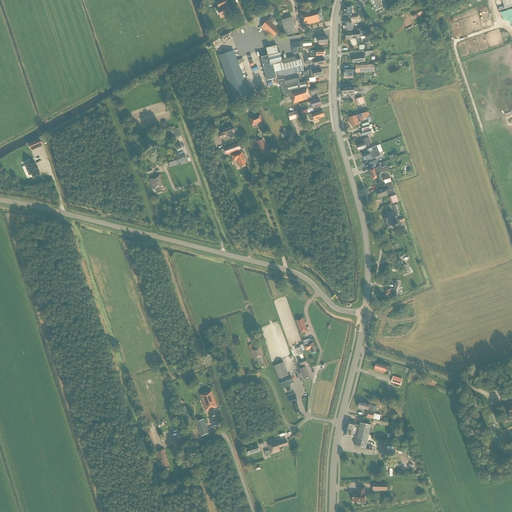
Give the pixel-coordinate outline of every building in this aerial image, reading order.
[(219,6),(214,8),(214,9),(215,11),(216,11),(218,10),(221,17),(231,13),(227,4),(225,0),(222,0),(217,3),(219,6)] [(372,0),(373,1),(371,2),(374,11),(377,10),(378,12),(383,10),(382,8),(378,0),(372,0)] [(511,6),(511,0),(503,0),(506,8),(511,6)] [(359,1),(356,3),(362,10),(365,7),(359,1)] [(351,15),(352,7),(345,6),(344,14),(351,15)] [(315,10),(305,12),(304,9),(300,10),(300,13),(300,15),(302,26),(319,22),(319,21),(323,20),(320,9),(315,10)] [(272,17),(261,27),(272,38),(279,30),(275,27),(278,24),(275,21),(276,21),(272,17)] [(285,36),(296,33),(292,17),(281,21),(285,36)] [(352,22),(348,23),(344,23),(345,31),(353,31),(352,24),(352,22)] [(363,35),(364,35),(363,31),(345,33),(346,40),(360,38),(363,38),(363,35)] [(292,48),(293,53),(298,52),(299,53),(302,52),(300,47),(299,42),(291,43),(292,48)] [(268,56),(261,57),(267,81),(276,78),(278,84),(280,83),(281,87),(284,95),(290,94),(300,90),(299,83),(297,73),(304,72),(300,58),(296,60),(295,57),(289,58),(289,61),(283,63),(280,63),(276,47),(270,48),(267,49),(267,47),(266,47),(268,56)] [(353,63),(365,61),(364,55),(352,56),(353,63)] [(222,66),(234,100),(249,95),(237,60),(222,66)] [(351,69),(344,69),(344,72),(344,78),(353,78),(353,75),(355,75),(355,73),(374,71),(374,65),(355,66),(355,70),(351,70),(351,69)] [(314,69),(309,70),(310,71),(311,78),(315,77),(316,78),(318,77),(318,76),(322,76),(321,70),(315,71),(314,69)] [(307,82),(299,83),(300,90),(308,88),(308,87),(310,87),(309,82),(310,82),(309,78),(307,79),(307,82)] [(354,92),(359,91),(359,87),(353,87),(350,88),(350,85),(346,85),(347,88),(342,89),(343,95),(354,93),(354,92)] [(300,90),(290,94),(291,97),(292,97),(292,99),(294,104),(311,98),(311,96),(315,95),(314,94),(319,93),(317,87),(308,90),(308,88),(300,90)] [(313,108),(321,106),(319,99),(311,101),(313,108)] [(296,111),(288,114),(290,121),(299,118),(296,111)] [(318,119),(324,116),(323,111),(312,115),(312,113),(308,115),(311,121),(314,120),(315,122),(319,121),(318,119)] [(366,113),(356,116),(349,118),(352,127),(359,124),(358,121),(361,121),(360,120),(367,118),(366,113)] [(256,124),(262,122),(260,115),(253,118),(256,124)] [(234,133),(235,132),(233,126),(223,130),(224,132),(219,134),(220,139),(227,137),(226,135),(228,135),(229,137),(231,138),(234,137),(235,136),(234,133)] [(170,132),(173,139),(181,136),(178,129),(170,132)] [(359,143),(360,144),(357,145),(359,151),(366,148),(365,146),(371,143),(369,137),(363,140),(361,141),(360,141),(359,143)] [(256,138),(250,140),(253,148),(258,147),(259,148),(262,155),(267,153),(262,140),(257,142),(256,138)] [(40,139),(29,144),(32,151),(42,146),(40,139)] [(226,154),(240,150),(238,145),(225,149),(226,154)] [(369,152),(362,154),(365,160),(368,159),(369,160),(380,156),(379,152),(377,146),(372,148),(373,151),(369,152)] [(244,160),(245,160),(242,152),(232,156),(234,161),(237,160),(239,165),(240,164),(241,168),(246,166),(244,160)] [(178,164),(187,161),(185,154),(176,157),(178,164)] [(26,165),(30,174),(32,173),(34,176),(39,174),(35,164),(34,165),(32,162),(26,165)] [(376,168),(368,170),(370,175),(382,170),(381,168),(380,166),(376,168)] [(382,170),(370,175),(372,180),(375,179),(377,184),(383,182),(381,178),(380,179),(379,177),(378,174),(383,172),(382,170)] [(160,187),(163,186),(159,175),(149,178),(153,189),(155,189),(157,194),(162,192),(160,187)] [(383,177),(385,184),(391,182),(389,175),(383,177)] [(389,190),(394,189),(391,183),(387,185),(388,189),(386,190),(385,188),(376,191),(379,198),(387,195),(387,194),(390,193),(389,190)] [(396,195),(389,198),(392,204),(398,202),(396,195)] [(385,219),(387,227),(398,224),(396,218),(392,220),(391,217),(385,219)] [(405,275),(410,273),(406,264),(401,266),(405,275)] [(386,287),(386,295),(391,295),(396,296),(397,286),(398,286),(398,283),(395,283),(394,288),(386,287)] [(301,333),(307,331),(302,318),(296,320),(301,333)] [(310,340),(303,343),(305,346),(306,350),(310,349),(312,353),(316,351),(313,343),(311,344),(310,340)] [(261,357),(264,356),(260,346),(254,348),(253,344),(249,345),(255,362),(257,362),(258,365),(263,363),(261,357)] [(298,356),(304,354),(302,351),(304,350),(303,346),(296,349),(298,356)] [(304,379),(309,376),(305,365),(308,363),(305,358),(298,361),(301,366),(299,367),(304,379)] [(279,379),(281,378),(281,379),(279,380),(282,387),(294,383),(291,375),(283,378),(283,377),(289,375),(284,362),(274,366),(279,379)] [(376,364),(374,370),(385,373),(386,369),(391,371),(392,368),(387,366),(384,365),(383,366),(376,364)] [(391,382),(393,383),(392,385),(398,387),(399,384),(400,385),(402,379),(393,376),(391,382)] [(200,395),(206,411),(209,410),(212,417),(216,415),(213,408),(214,408),(214,407),(217,406),(211,391),(200,395)] [(295,413),(300,412),(297,403),(296,402),(297,401),(294,393),(288,396),(291,405),(292,405),(295,413)] [(511,401),(507,403),(508,404),(502,406),(507,421),(511,419),(511,401)] [(359,402),(358,408),(368,410),(366,417),(372,419),(373,419),(374,414),(376,406),(369,404),(359,402)] [(196,422),(201,436),(209,433),(204,419),(196,422)] [(187,437),(181,422),(175,424),(181,439),(187,437)] [(349,436),(350,433),(351,432),(353,433),(353,432),(355,432),(355,431),(358,432),(360,426),(359,425),(356,425),(348,423),(345,435),(349,436)] [(359,425),(360,426),(358,432),(355,431),(355,432),(353,432),(353,433),(351,432),(350,433),(349,436),(352,437),(357,438),(355,446),(373,450),(373,448),(366,446),(371,425),(360,423),(359,425)] [(145,430),(151,449),(155,448),(149,429),(145,430)] [(283,447),(288,445),(287,441),(285,441),(285,440),(277,442),(277,441),(267,444),(271,454),(280,451),(279,450),(283,448),(283,447)] [(257,446),(246,450),(248,456),(255,454),(254,453),(259,451),(257,446)] [(169,468),(165,455),(164,449),(156,452),(159,461),(160,461),(163,470),(163,471),(167,470),(166,469),(169,468)] [(360,503),(364,503),(365,494),(364,494),(365,487),(358,487),(358,494),(352,494),(352,502),(360,502),(360,503)]
